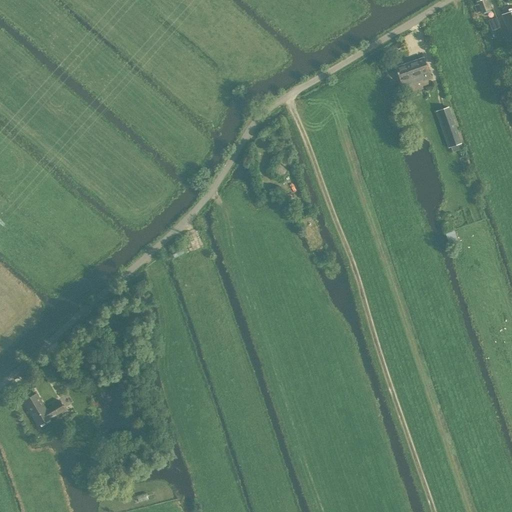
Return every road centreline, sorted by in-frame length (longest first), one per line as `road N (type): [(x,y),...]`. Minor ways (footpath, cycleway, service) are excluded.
road 1 (unclassified): [(0,388),(203,204),(255,115),(448,0)]
road 2 (track): [(436,511),(362,286),(284,96)]
